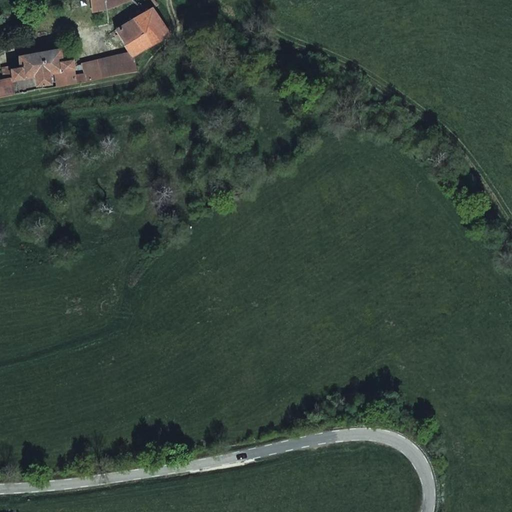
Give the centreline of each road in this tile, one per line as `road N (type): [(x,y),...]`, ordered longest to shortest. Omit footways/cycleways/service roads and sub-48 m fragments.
road 1 (track): [(0,102),(119,85),(155,64),(186,15),(204,13),(261,46),(356,66),(401,92),(443,125),(511,219)]
road 2 (unclassified): [(0,484),(368,419),(417,431),(430,474),(427,511)]
